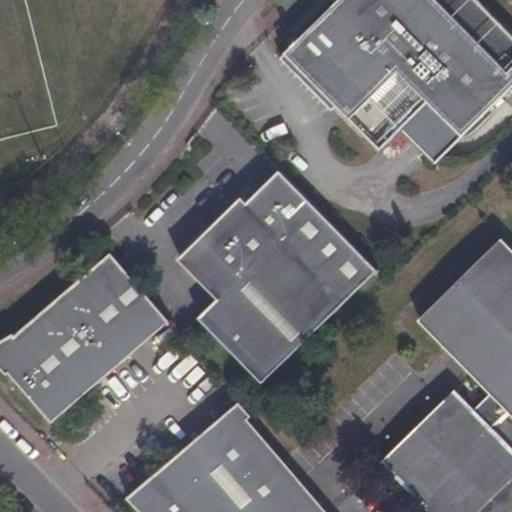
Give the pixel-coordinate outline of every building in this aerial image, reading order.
[(511,84),(511,20),(492,0),(333,0),(286,47),(382,145),(406,122),(441,158),(511,84)] [(265,383),(380,270),(282,169),(249,202),(244,196),(180,259),(220,300),(202,318),(265,383)] [(511,511),(511,248),(504,240),(420,322),(494,396),(479,413),(457,392),(383,464),(430,511),(511,511)] [(172,321),(113,252),(0,350),(0,359),(54,423),(172,321)] [(253,416),(241,402),(136,506),(141,511),(328,511),(250,419),(253,416)]
